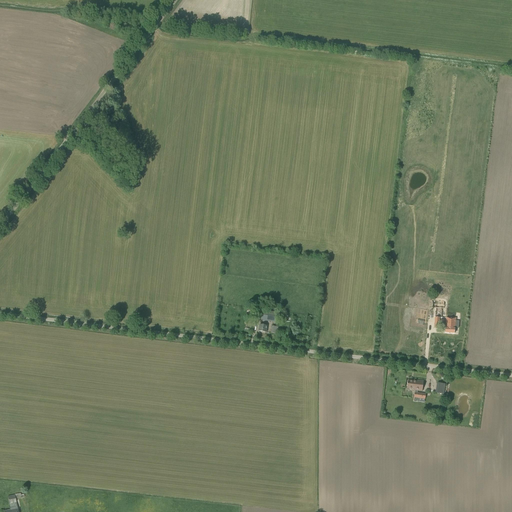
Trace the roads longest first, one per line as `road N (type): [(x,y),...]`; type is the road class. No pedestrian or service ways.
road 1 (unclassified): [(511,377),(0,314)]
road 2 (unclassified): [(0,227),(175,0)]
